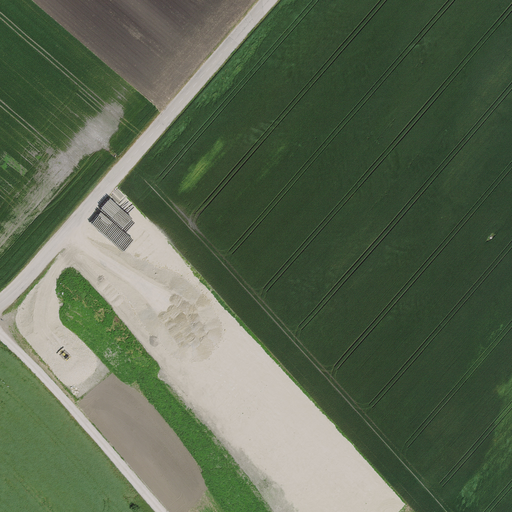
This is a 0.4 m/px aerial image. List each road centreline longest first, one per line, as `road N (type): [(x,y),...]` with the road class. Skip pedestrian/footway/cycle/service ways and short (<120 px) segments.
road 1 (unclassified): [(268,0),(0,303)]
road 2 (track): [(0,329),(156,511)]
